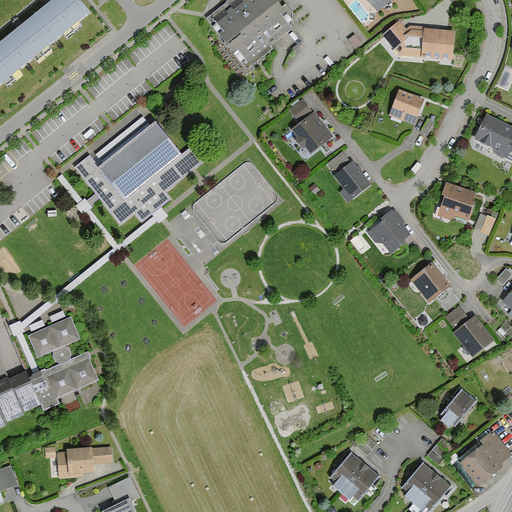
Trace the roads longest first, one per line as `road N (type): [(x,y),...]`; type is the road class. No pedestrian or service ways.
road 1 (residential): [(0,137),(169,0)]
road 2 (residential): [(397,201),(490,322)]
road 3 (residential): [(469,95),(424,175),(397,201)]
road 4 (residential): [(315,102),(397,201)]
